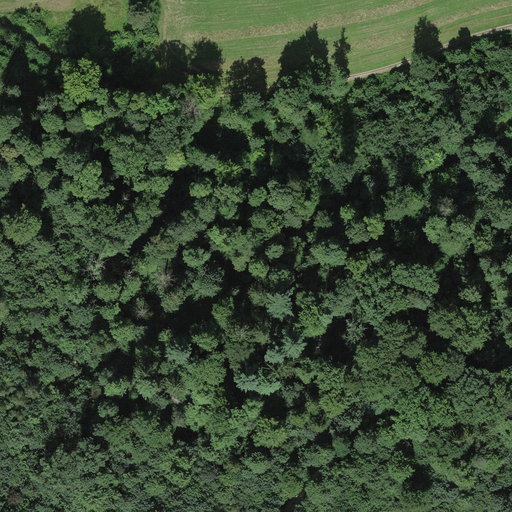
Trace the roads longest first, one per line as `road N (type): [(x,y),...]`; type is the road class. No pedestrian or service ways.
road 1 (track): [(0,328),(39,338),(86,368),(155,346),(229,300),(338,203),(362,203),(511,114)]
road 2 (track): [(511,31),(379,73),(203,99),(134,84),(0,6)]
road 3 (track): [(283,511),(361,431),(511,365)]
